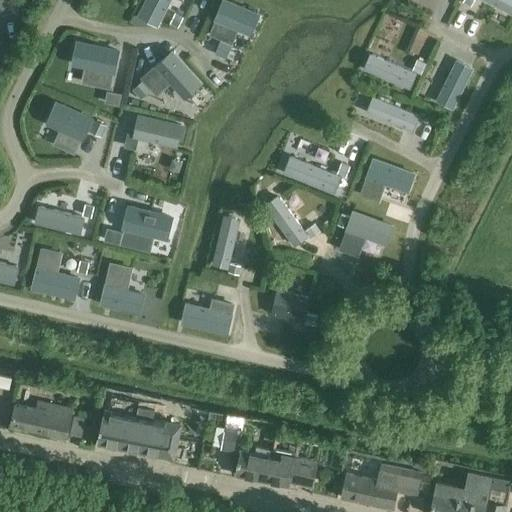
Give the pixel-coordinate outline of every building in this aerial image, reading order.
[(0,0),(0,20),(13,0),(0,0)] [(511,0),(487,0),(511,12),(511,0)] [(428,92),(435,74),(384,54),(376,72),(428,92)] [(153,94),(162,104),(174,93),(202,125),(229,101),(188,55),(160,79),(164,84),(153,94)] [(376,95),(370,111),(432,135),(438,119),(376,95)] [(164,152),(163,166),(177,167),(178,149),(205,150),(206,138),(192,137),(193,120),(153,117),(151,151),(164,152)] [(123,147),(122,182),(141,183),(142,147),(123,147)] [(301,178),(358,194),(363,175),(307,159),(301,178)] [(368,213),(359,254),(382,260),(386,243),(409,248),(411,236),(402,234),(405,221),(368,213)] [(254,270),(256,219),(233,218),(231,269),(254,270)] [(66,438),(70,419),(73,408),(38,400),(37,408),(16,404),(11,426),(66,438)] [(105,410),(99,442),(148,453),(148,452),(158,455),(159,455),(169,457),(173,458),(179,425),(153,419),(155,410),(138,407),(136,416),(126,414),(126,415),(110,411),(105,410)] [(235,449),(244,451),(248,430),(239,428),(235,449)] [(310,486),(314,467),(316,461),(294,456),(296,451),(274,447),(273,450),(256,447),(254,454),(242,451),(237,474),(288,485),(288,481),(310,486)] [(346,478),(342,498),(343,498),(343,497),(393,508),(397,490),(401,491),(418,495),(423,473),(400,468),(388,466),(380,464),(377,480),(361,477),(347,474),(346,478)] [(505,511),(506,510),(511,482),(511,480),(469,471),(465,487),(438,481),(431,511),(505,511)]
